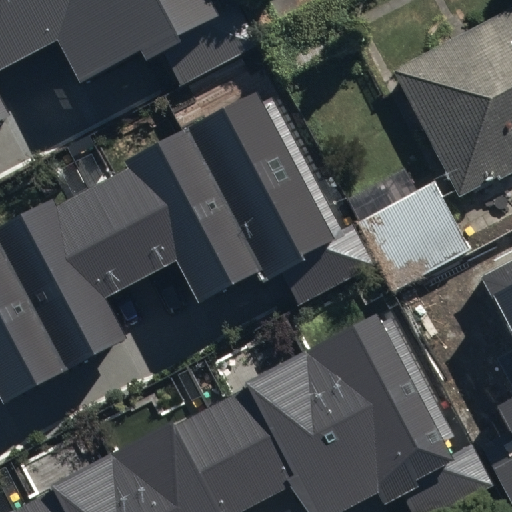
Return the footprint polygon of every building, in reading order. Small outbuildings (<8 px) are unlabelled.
[(0,0),(0,121),(8,117),(0,102),(0,70),(55,42),(79,85),(160,42),(182,83),(255,45),(230,0),(223,0),(211,7),(207,0),(0,0)] [(331,3),(261,42),(284,80),(352,39),(331,3)] [(511,13),(391,77),(453,203),(511,171),(511,13)] [(265,94),(0,232),(0,396),(4,403),(128,339),(107,299),(176,264),(197,304),(255,274),(261,286),(281,275),(298,308),(373,269),(350,225),(337,232),(265,94)] [(438,181),(360,221),(392,287),(471,247),(438,181)] [(511,259),(481,276),(511,334),(511,397),(497,406),(511,434),(511,259)] [(0,511),(221,511),(279,481),(300,511),(322,511),(366,489),(373,502),(387,494),(396,511),(428,511),(487,480),(464,437),(451,444),(382,317),(371,324),(363,311),(232,377),(234,382),(163,422),(158,413),(39,479),(42,486),(0,508),(0,511)] [(511,459),(495,469),(511,499),(511,459)]
